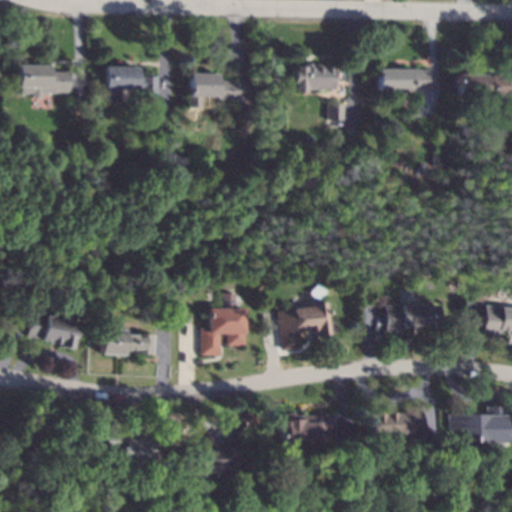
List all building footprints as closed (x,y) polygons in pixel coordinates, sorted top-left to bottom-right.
[(332,89),(333,64),(291,63),(290,88),(332,89)] [(65,71),(45,71),(45,64),(13,64),(13,92),(27,92),(27,96),(36,96),(36,92),(64,92),(65,71)] [(134,65),(101,65),(101,101),(114,101),(114,88),(126,88),(126,97),(153,97),(153,75),(134,75),(134,65)] [(425,90),(426,68),(375,67),(374,89),(425,90)] [(197,106),(197,97),(234,97),(235,80),(214,79),(214,73),(185,72),(185,106),(197,106)] [(454,93),(505,94),(506,74),(455,73),(454,93)] [(340,102),(323,102),(323,119),(340,119),(340,102)] [(233,307),(241,307),(241,345),(222,345),(222,333),(215,333),(215,355),(196,355),(196,328),(203,328),(203,307),(218,307),(218,292),(233,292),(233,307)] [(324,321),(332,321),(333,332),(326,333),(326,336),(312,338),(311,333),(304,332),(303,330),(293,331),(294,338),(276,340),(273,311),(288,310),(288,308),(308,306),(308,303),(323,301),(324,321)] [(436,328),(400,328),(400,332),(382,333),(381,306),(397,306),(397,304),(436,304),(436,328)] [(511,308),(511,336),(504,335),(505,331),(497,330),(496,337),(478,335),(482,305),(511,308)] [(76,322),(71,348),(56,345),(56,344),(22,337),(27,313),(76,322)] [(109,328),(122,329),(122,334),(151,334),(151,354),(131,353),(132,350),(121,350),(121,353),(99,353),(99,321),(109,321),(109,328)] [(418,437),(399,437),(399,435),(365,435),(365,410),(399,410),(399,405),(418,405),(418,437)] [(502,442),(483,442),(483,444),(468,444),(468,446),(452,446),(452,436),(443,436),(443,414),(482,414),(482,405),(503,405),(502,442)] [(330,414),(330,439),(313,439),(313,444),(296,444),(296,445),(276,445),(276,413),(290,413),(290,415),(306,415),(306,414),(330,414)] [(122,429),(122,432),(154,433),(153,452),(142,451),(141,466),(125,465),(125,469),(117,468),(118,465),(116,465),(117,450),(101,449),(102,431),(113,432),(113,428),(122,429)] [(245,455),(218,470),(218,486),(198,487),(198,480),(188,480),(188,477),(184,477),(184,446),(196,446),(196,449),(215,449),(235,437),(245,455)]
